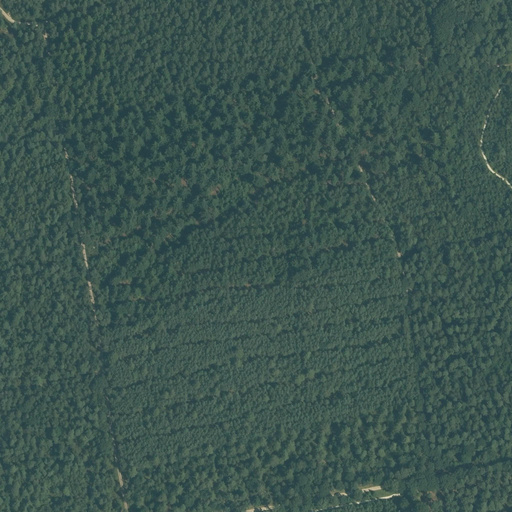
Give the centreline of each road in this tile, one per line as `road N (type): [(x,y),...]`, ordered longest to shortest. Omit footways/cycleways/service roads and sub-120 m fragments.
road 1 (track): [(103,373),(41,24)]
road 2 (track): [(401,259),(97,333)]
road 3 (track): [(244,511),(511,464)]
road 4 (track): [(432,481),(401,259)]
road 5 (track): [(401,259),(332,112)]
road 6 (track): [(126,511),(103,373)]
